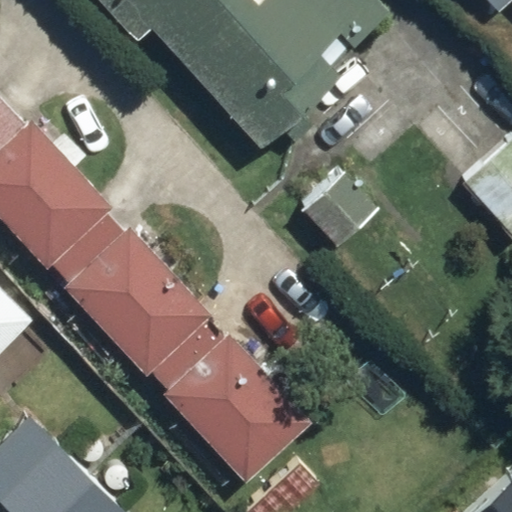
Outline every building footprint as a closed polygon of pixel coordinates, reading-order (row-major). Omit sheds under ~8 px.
[(128,29),(245,150),(325,72),(319,65),(375,10),(365,0),(83,0),(120,37),(128,29)] [(489,0),(501,0),(511,10),(511,0),(459,0),(474,15),(489,0)] [(114,225),(109,230),(89,209),(94,204),(12,116),(6,121),(0,114),(0,244),(28,274),(35,268),(52,287),(45,293),(124,378),(130,372),(131,373),(186,321),(183,318),(193,310),(114,225)] [(511,139),(504,130),(446,182),(498,240),(511,227),(511,139)] [(367,204),(327,163),(284,205),(324,246),(367,204)] [(0,340),(17,323),(0,307),(0,340)] [(186,321),(131,373),(142,385),(136,391),(225,487),(261,454),(235,426),(270,394),(211,331),(202,339),(186,321)] [(53,441),(24,411),(0,433),(0,511),(121,511),(114,504),(139,480),(115,455),(90,479),(83,472),(110,445),(81,415),(53,441)] [(278,511),(310,480),(286,456),(231,511),(278,511)]
